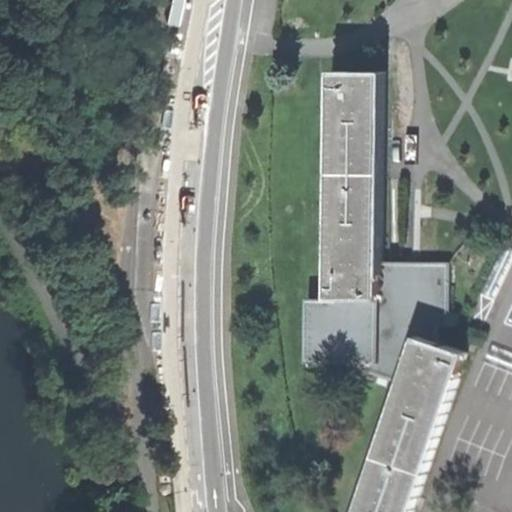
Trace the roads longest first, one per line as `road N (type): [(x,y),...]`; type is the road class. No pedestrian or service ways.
road 1 (tertiary): [(218,0),(183,283),(199,511)]
road 2 (track): [(0,221),(156,497)]
